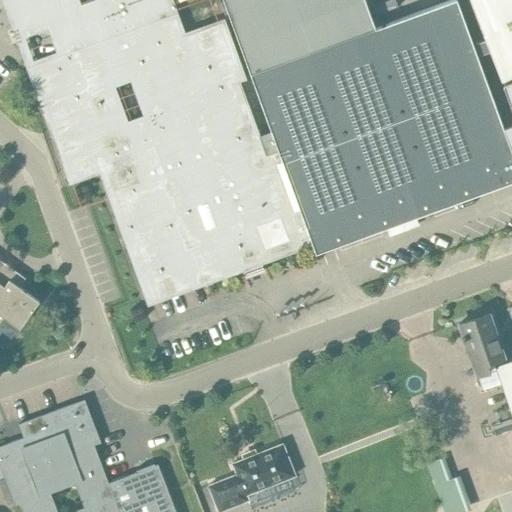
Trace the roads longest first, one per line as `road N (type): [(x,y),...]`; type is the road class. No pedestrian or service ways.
road 1 (unclassified): [(102,351),(120,385),(155,395),(511,266)]
road 2 (residential): [(102,351),(36,165),(0,127)]
